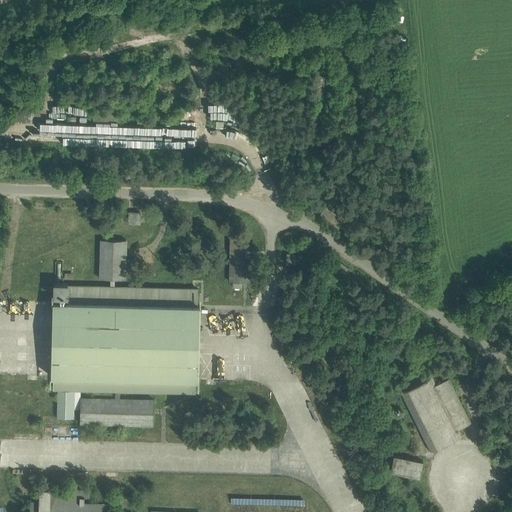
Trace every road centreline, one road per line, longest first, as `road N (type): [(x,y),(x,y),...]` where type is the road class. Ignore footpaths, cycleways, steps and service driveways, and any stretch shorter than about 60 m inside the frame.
road 1 (unclassified): [(0,189),(195,195),(259,207),(322,235),(511,367)]
road 2 (track): [(19,189),(0,313)]
